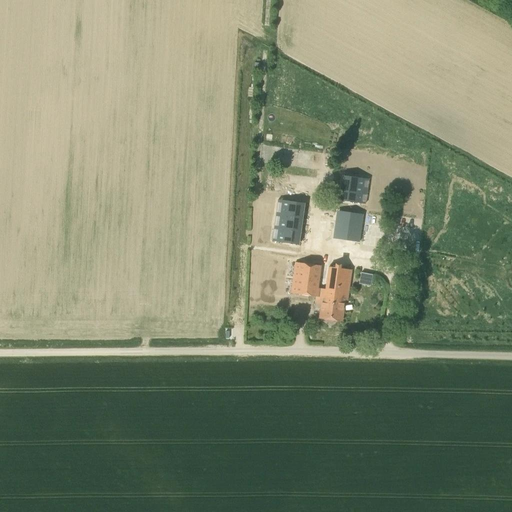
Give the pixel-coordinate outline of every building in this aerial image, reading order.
[(363,191),(365,179),(344,176),(342,189),(363,191)] [(361,204),(363,191),(342,189),(341,201),(361,204)] [(301,217),(303,204),(282,201),(280,215),(301,217)] [(359,242),(362,214),(343,212),(339,239),(359,242)] [(299,231),(301,217),(280,215),(278,228),(299,231)] [(297,245),(299,231),(278,228),(276,242),(297,245)] [(347,300),(351,270),(295,262),(291,293),(322,297),(319,318),(341,321),(344,300),(347,300)]
